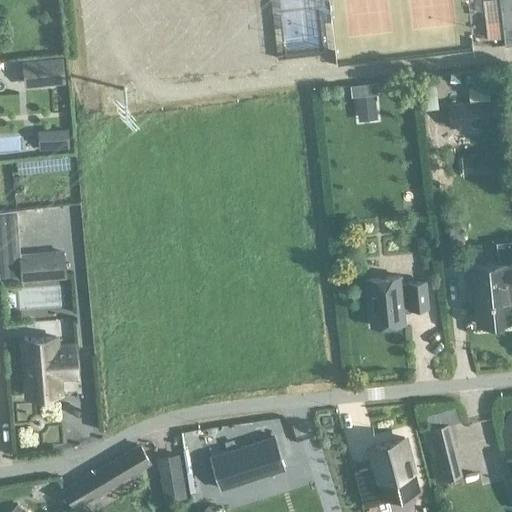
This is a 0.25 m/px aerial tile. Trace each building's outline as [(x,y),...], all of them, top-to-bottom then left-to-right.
[(511,0),(498,0),(504,45),(511,43),(511,0)] [(62,58),(22,62),(25,87),(65,83),(62,58)] [(356,96),(375,94),(378,93),(377,82),(349,85),(351,96),(356,96)] [(495,123),(493,101),(447,105),(449,127),(495,123)] [(499,125),(456,126),(457,136),(499,134),(499,125)] [(65,131),(53,131),(54,147),(66,146),(65,131)] [(9,220),(7,244),(26,246),(26,247),(51,249),(54,220),(39,219),(37,233),(25,232),(26,222),(9,220)] [(65,276),(63,252),(20,255),(22,279),(65,276)] [(507,263),(467,267),(470,295),(474,295),(477,324),(509,321),(507,300),(511,300),(507,263)] [(399,276),(366,279),(371,326),(403,323),(402,308),(410,307),(410,309),(426,307),(424,281),(408,283),(408,285),(400,285),(399,276)] [(72,311),(43,310),(43,321),(71,322),(72,311)] [(58,375),(76,374),(74,346),(56,347),(55,337),(22,339),(26,395),(59,393),(58,375)] [(447,424),(424,429),(436,481),(460,475),(447,424)] [(273,436),(210,456),(220,488),(283,468),(273,436)] [(404,438),(369,447),(374,466),(355,471),(363,505),(383,500),(382,497),(417,488),(404,438)] [(149,462),(139,445),(63,490),(74,507),(149,462)] [(184,497),(177,455),(158,458),(165,500),(184,497)]
